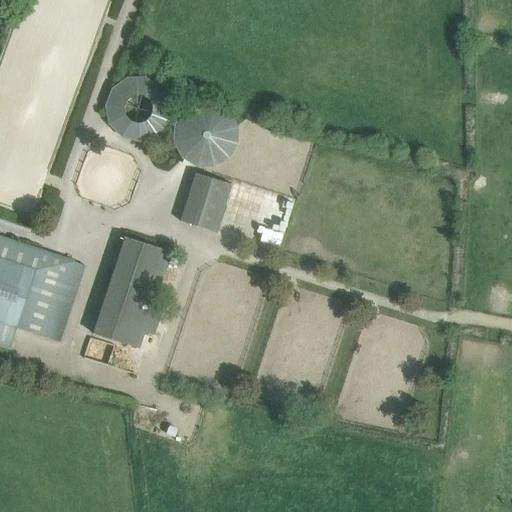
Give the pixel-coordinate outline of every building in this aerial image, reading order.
[(112,138),(165,136),(162,80),(109,82),(112,138)] [(184,111),(174,125),(173,142),(181,157),(196,167),(213,168),(228,160),(237,145),(238,128),(231,113),(216,104),(199,103),(184,111)] [(230,186),(196,175),(182,222),(215,233),(230,186)] [(286,241),(290,198),(255,195),(252,238),(286,241)] [(92,333),(138,348),(170,250),(124,236),(92,333)] [(17,328),(59,342),(85,265),(0,237),(0,344),(10,347),(17,328)]
